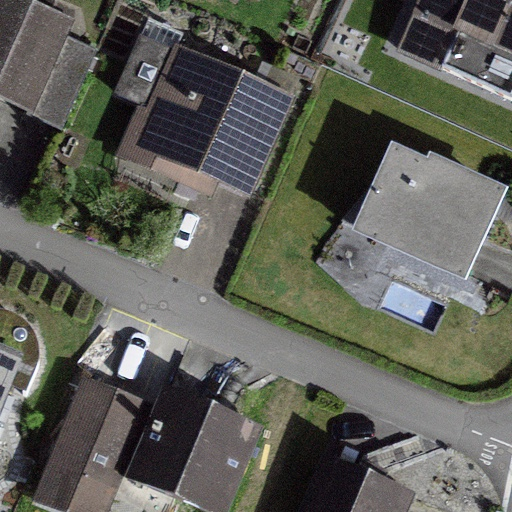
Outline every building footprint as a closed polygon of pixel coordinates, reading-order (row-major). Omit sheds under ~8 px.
[(0,0),(0,105),(23,115),(25,116),(44,74),(76,89),(90,58),(57,44),(64,29),(0,0)] [(511,0),(425,0),(401,55),(508,103),(511,94),(511,0)] [(146,113),(131,146),(242,196),(281,107),(138,44),(114,99),(146,113)] [(373,199),(367,196),(340,227),(372,241),(371,243),(459,282),(496,200),(429,170),(426,176),(391,160),(373,199)] [(0,410),(12,382),(28,389),(35,373),(36,359),(34,347),(28,336),(24,331),(9,321),(0,319),(0,410)] [(99,511),(143,407),(87,385),(40,498),(75,511),(99,511)] [(210,418),(164,399),(132,476),(174,493),(171,500),(199,511),(220,511),(252,435),(223,423),(219,433),(206,427),(210,418)] [(307,511),(397,511),(403,497),(326,466),(307,511)]
